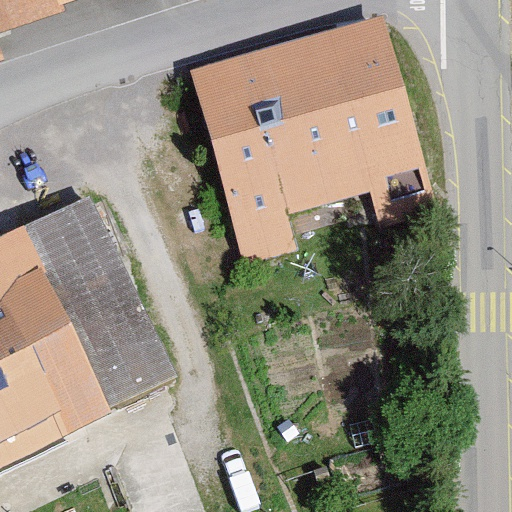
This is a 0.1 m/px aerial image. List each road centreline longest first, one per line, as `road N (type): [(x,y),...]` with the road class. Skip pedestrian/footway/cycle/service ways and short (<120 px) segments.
road 1 (residential): [(471,0),(489,511)]
road 2 (residential): [(296,0),(0,94)]
